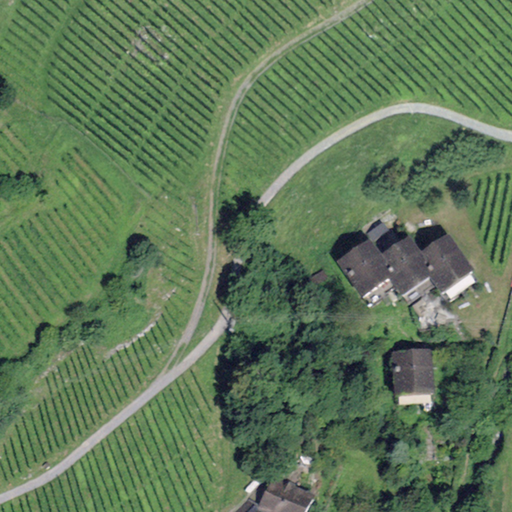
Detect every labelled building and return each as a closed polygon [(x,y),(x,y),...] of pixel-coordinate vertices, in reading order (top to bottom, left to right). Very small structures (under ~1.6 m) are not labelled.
[(455,236),(425,257),(442,282),(453,298),(483,276),(455,236)] [(374,296),(399,278),(391,266),(377,247),(352,264),(374,296)] [(415,301),(442,282),(425,257),(418,247),(391,266),(399,278),(415,301)] [(441,356),(403,357),(403,396),(442,396),(441,356)] [(235,511),(307,511),(313,502),(273,481),(259,506),(248,500),(235,511)]
